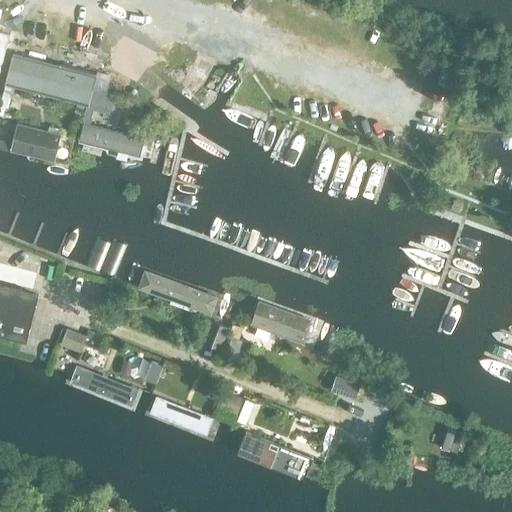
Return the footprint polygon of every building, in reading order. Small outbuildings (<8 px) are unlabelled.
[(96,74),(14,53),(6,85),(88,106),(96,74)] [(113,96),(93,91),(90,105),(109,110),(113,96)] [(19,123),(13,150),(15,151),(55,160),(61,133),(19,123)] [(84,124),(80,142),(129,154),(141,157),(145,139),(84,124)] [(220,295),(145,268),(139,286),(214,313),(220,295)] [(0,334),(27,341),(39,295),(0,284),(0,334)] [(313,318),(261,300),(252,323),(305,342),(313,318)] [(221,349),(230,326),(213,319),(204,342),(221,349)] [(234,325),(230,336),(240,339),(243,327),(234,325)] [(81,351),(87,336),(68,329),(62,344),(81,351)] [(138,387),(76,361),(69,380),(131,405),(138,387)] [(149,369),(160,373),(163,365),(152,361),(149,369)] [(357,399),(362,384),(338,376),(333,391),(357,399)] [(237,413),(243,399),(225,391),(219,406),(237,413)] [(222,418),(155,393),(149,411),(216,437),(222,418)] [(449,450),(456,430),(448,427),(442,447),(449,450)] [(301,452),(242,428),(237,444),(295,468),(301,452)]
